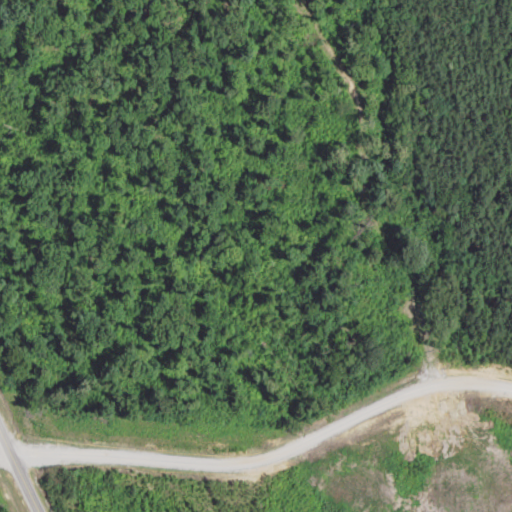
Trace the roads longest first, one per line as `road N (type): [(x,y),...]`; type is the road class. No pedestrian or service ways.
road 1 (residential): [(511,340),(399,316),(321,316),(33,399),(18,414)]
road 2 (residential): [(51,511),(23,456),(18,414),(0,401)]
